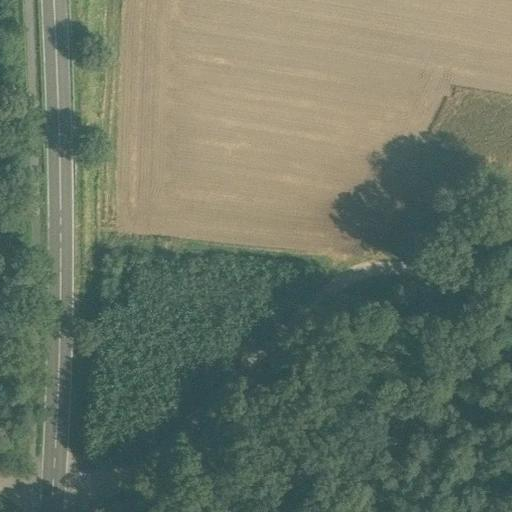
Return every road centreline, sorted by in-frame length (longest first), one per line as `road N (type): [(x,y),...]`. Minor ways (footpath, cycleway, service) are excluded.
road 1 (track): [(35,494),(127,486),(377,270),(511,282)]
road 2 (tertiary): [(49,511),(60,183),(54,0)]
